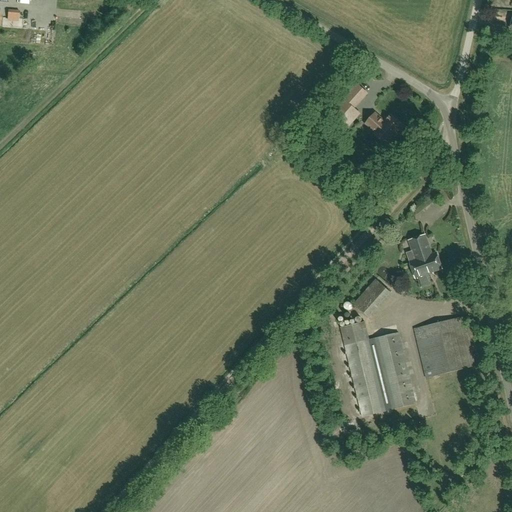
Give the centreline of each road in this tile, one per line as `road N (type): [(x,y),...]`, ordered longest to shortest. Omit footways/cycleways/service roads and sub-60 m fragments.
road 1 (track): [(126,511),(452,138)]
road 2 (unclassified): [(511,409),(452,138),(452,103)]
road 3 (unclassified): [(452,103),(268,0)]
